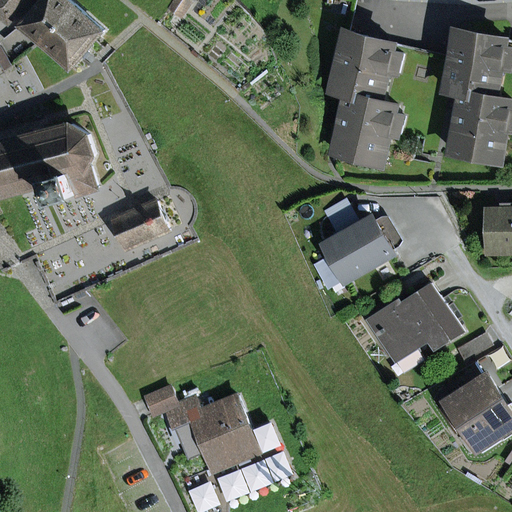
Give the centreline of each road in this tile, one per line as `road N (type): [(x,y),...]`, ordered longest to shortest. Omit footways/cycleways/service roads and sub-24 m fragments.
road 1 (track): [(511,188),(349,190),(304,168),(143,17)]
road 2 (track): [(74,339),(79,398),(64,511)]
road 3 (track): [(103,57),(0,121)]
